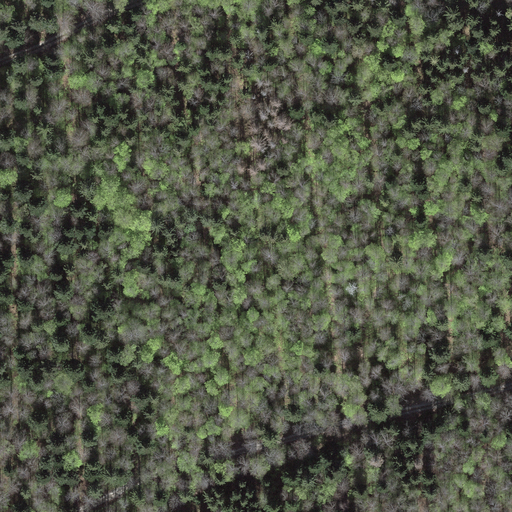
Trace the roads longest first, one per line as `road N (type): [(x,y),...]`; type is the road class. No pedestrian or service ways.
road 1 (track): [(78,511),(162,471),(511,384)]
road 2 (track): [(159,511),(213,482),(287,461),(511,367)]
road 3 (track): [(0,61),(142,0)]
